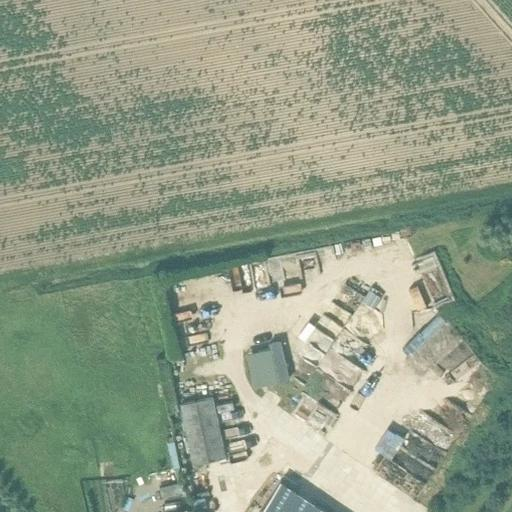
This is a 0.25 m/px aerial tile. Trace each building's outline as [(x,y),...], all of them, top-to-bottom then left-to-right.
[(171,302),(191,299),(189,287),(169,290),(171,302)] [(174,308),(176,320),(194,316),(192,305),(174,308)] [(326,334),(334,322),(321,312),(312,324),(326,334)] [(271,348),(259,350),(266,385),(290,380),(282,340),(270,343),(271,348)] [(227,359),(173,371),(180,404),(193,465),(225,458),(248,453),(227,359)] [(321,418),(318,433),(347,438),(349,423),(321,418)] [(170,452),(181,448),(175,434),(164,438),(170,452)] [(148,457),(149,467),(172,463),(170,454),(148,457)] [(327,511),(281,480),(259,511),(327,511)]
